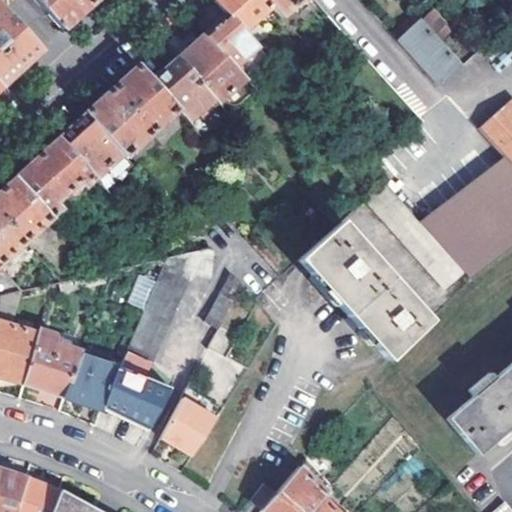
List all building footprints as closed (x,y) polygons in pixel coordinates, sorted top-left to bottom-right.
[(35,0),(62,30),(95,0),(35,0)] [(213,0),(228,15),(243,33),(272,7),(265,0),(213,0)] [(265,0),(272,7),(282,18),(302,0),(265,0)] [(450,28),(428,2),(413,16),(435,42),(450,28)] [(38,51),(0,7),(0,85),(29,59),(38,51)] [(228,15),(204,36),(245,81),(268,59),(243,33),(228,15)] [(435,42),(413,16),(396,32),(394,37),(436,86),(457,67),(435,42)] [(204,36),(179,60),(214,100),(219,105),(245,81),(204,36)] [(214,100),(179,60),(153,83),(177,110),(189,123),(214,100)] [(133,73),(113,90),(152,133),(177,110),(153,83),(139,67),(133,73)] [(93,108),(88,113),(126,156),(152,133),(113,90),(93,108)] [(511,99),(510,97),(501,105),(511,116),(511,99)] [(511,116),(501,105),(474,128),(501,157),(511,169),(511,116)] [(75,125),(60,139),(94,178),(104,189),(132,164),(126,156),(88,113),(75,125)] [(54,144),(38,158),(73,197),(94,178),(60,139),(54,144)] [(511,169),(501,157),(419,223),(463,273),(467,278),(483,263),(511,245),(511,169)] [(22,172),(15,179),(50,218),(73,197),(38,158),(22,172)] [(8,185),(0,192),(0,214),(24,241),(50,218),(15,179),(8,185)] [(362,204),(441,291),(463,273),(419,223),(385,184),(362,204)] [(0,262),(24,241),(0,214),(0,262)] [(296,263),(385,363),(425,322),(339,225),(296,263)] [(209,250),(167,259),(127,354),(151,365),(188,281),(196,275),(211,282),(214,254),(209,250)] [(243,287),(231,274),(203,323),(219,331),(243,287)] [(0,377),(24,385),(38,335),(0,324),(0,377)] [(54,336),(39,331),(38,335),(24,385),(64,399),(65,396),(79,357),(81,352),(60,345),(54,336)] [(151,365),(127,354),(119,371),(102,411),(146,431),(170,388),(146,377),(151,365)] [(79,357),(65,396),(102,411),(119,371),(79,357)] [(446,418),(476,455),(511,425),(511,424),(511,362),(494,378),(489,372),(468,389),(473,395),(446,418)] [(222,410),(196,393),(189,402),(182,398),(160,438),(192,458),(222,410)] [(323,494),(298,471),(277,494),(264,510),(266,511),(306,511),(319,498),(323,494)] [(14,511),(27,480),(0,472),(0,511),(14,511)] [(27,480),(14,511),(52,511),(60,493),(27,480)] [(263,484),(249,502),(261,511),(262,511),(264,510),(277,494),(263,484)] [(93,511),(91,511),(60,493),(52,511),(93,511)] [(306,511),(333,511),(319,498),(306,511)] [(375,511),(368,503),(358,511),(375,511)] [(493,511),(511,511),(504,503),(493,511)]
